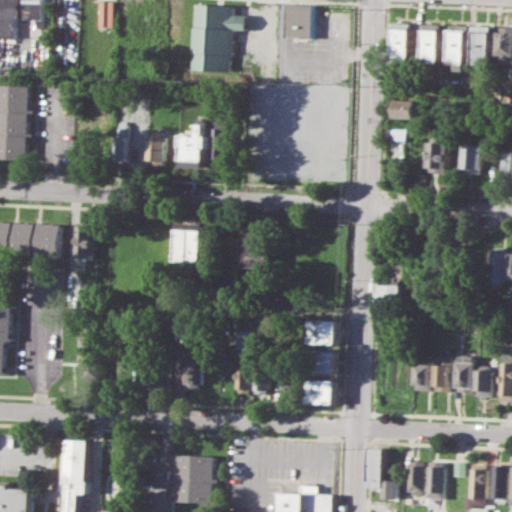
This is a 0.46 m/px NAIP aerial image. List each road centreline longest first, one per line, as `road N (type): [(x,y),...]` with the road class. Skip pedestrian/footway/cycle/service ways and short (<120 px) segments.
road 1 (residential): [(0,410),(511,438)]
road 2 (residential): [(0,188),(511,212)]
road 3 (residential): [(376,0),(354,511)]
